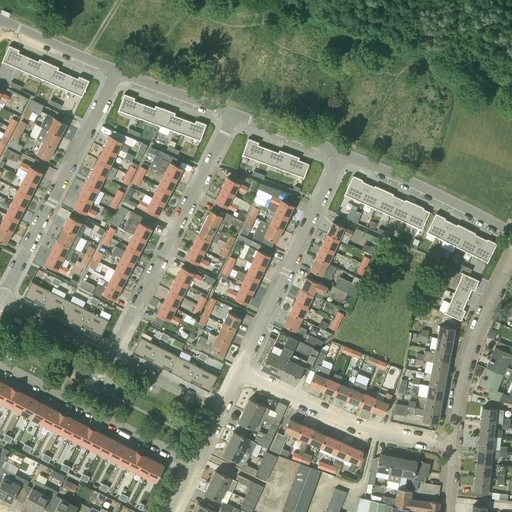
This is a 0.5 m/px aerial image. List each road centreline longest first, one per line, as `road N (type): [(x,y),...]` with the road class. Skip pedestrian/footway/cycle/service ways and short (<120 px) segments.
road 1 (residential): [(111,353),(228,114)]
road 2 (residential): [(2,297),(113,72)]
road 3 (residential): [(239,372),(340,153)]
road 4 (residential): [(452,444),(375,434),(239,372)]
road 5 (residential): [(194,466),(0,366)]
road 6 (residential): [(452,444),(476,323),(511,259)]
road 7 (residential): [(511,234),(340,153)]
road 8 (residential): [(113,72),(0,19)]
road 9 (residential): [(221,409),(111,353)]
road 10 (residential): [(111,353),(2,297)]
road 11 (residential): [(228,114),(113,72)]
